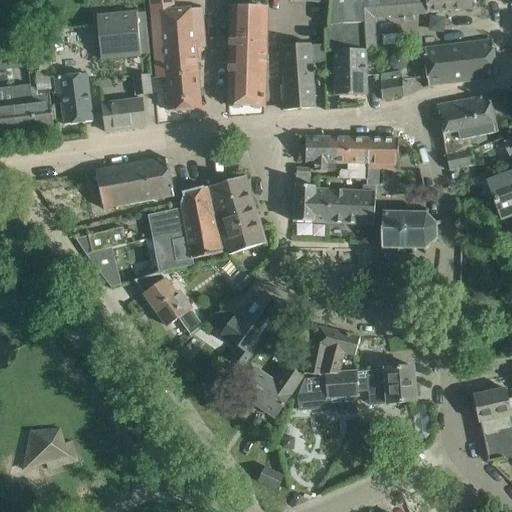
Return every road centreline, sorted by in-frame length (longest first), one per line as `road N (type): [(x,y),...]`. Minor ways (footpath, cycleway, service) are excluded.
road 1 (residential): [(249,511),(223,461),(5,159)]
road 2 (residential): [(445,329),(335,321),(296,305),(280,283),(261,128)]
road 3 (residential): [(5,159),(261,128)]
road 4 (residential): [(445,329),(452,244),(417,102)]
road 5 (residential): [(261,128),(389,116),(417,102)]
road 6 (residential): [(328,511),(452,454)]
